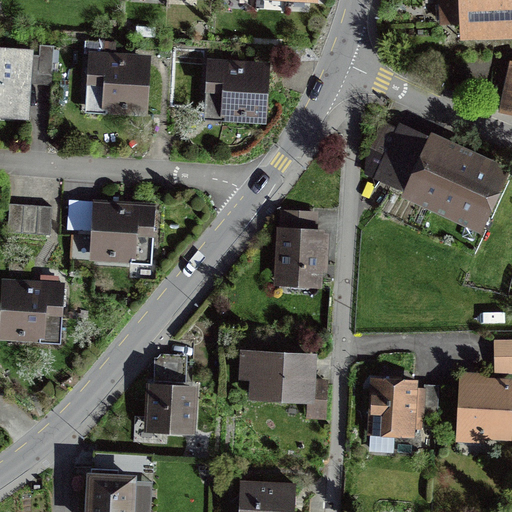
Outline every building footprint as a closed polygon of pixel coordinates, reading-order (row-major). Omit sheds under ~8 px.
[(511,0),(440,0),(441,29),(511,26),(511,0)] [(53,45),(40,44),(39,72),(52,72),(53,45)] [(26,53),(0,51),(0,108),(23,110),(26,53)] [(149,60),(87,57),(85,100),(102,101),(101,119),(146,121),(149,60)] [(511,62),(502,109),(511,111),(511,62)] [(268,68),(206,64),(204,107),(221,108),(220,125),(264,128),(268,68)] [(373,174),(477,225),(503,174),(399,123),(373,174)] [(44,205),(30,204),(16,204),(9,203),(7,232),(50,234),(52,206),(44,205)] [(94,206),(90,262),(149,266),(152,210),(94,206)] [(283,208),(282,226),(278,225),(274,281),(324,285),(328,229),(316,228),(317,210),(283,208)] [(61,287),(2,284),(0,320),(0,342),(58,346),(61,287)] [(511,341),(494,342),(495,356),(511,354),(511,341)] [(314,358),(239,356),(238,386),(248,386),(248,406),(313,408),(314,358)] [(145,430),(193,432),(195,384),(147,381),(145,430)] [(511,402),(511,384),(460,382),(457,447),(510,449),(511,402)] [(367,440),(413,442),(416,387),(370,384),(367,440)] [(439,416),(440,385),(425,384),(424,416),(439,416)] [(92,467),(118,469),(152,471),(153,454),(93,450),(92,467)] [(92,467),(88,511),(132,511),(135,478),(118,477),(118,469),(92,467)] [(294,511),(295,491),(238,488),(237,511),(294,511)]
